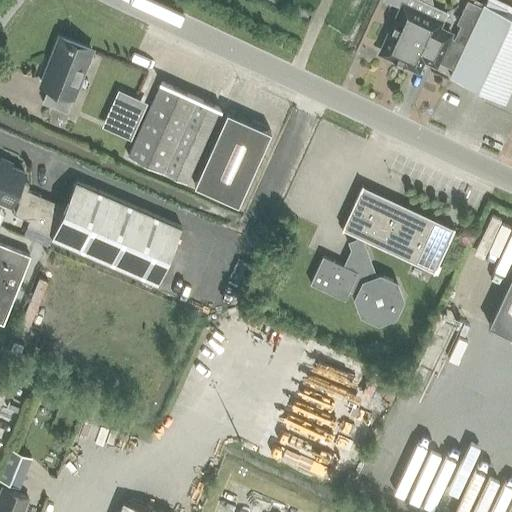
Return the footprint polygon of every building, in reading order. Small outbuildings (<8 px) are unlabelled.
[(440,63),(454,69),(484,5),(475,1),(473,4),(468,2),(458,24),(462,26),(455,40),(447,36),(448,36),(439,31),(447,14),(432,7),(431,0),(384,0),(399,7),(377,55),(419,75),(424,63),(437,69),(440,63)] [(487,0),(485,6),(484,5),(454,69),(450,78),(511,106),(511,18),(505,15),(508,8),(489,0),(487,0)] [(43,102),(66,111),(73,95),(74,96),(92,51),(58,38),(40,83),(49,86),(43,102)] [(219,109),(161,83),(128,156),(186,183),(219,109)] [(124,93),(119,103),(132,109),(136,98),(124,93)] [(194,185),(238,205),(271,131),(227,112),(194,185)] [(13,198),(20,201),(21,202),(26,190),(29,184),(21,181),(25,173),(0,162),(0,198),(11,204),(13,198)] [(41,196),(26,190),(21,202),(20,201),(15,214),(29,220),(23,236),(45,246),(47,247),(51,237),(157,283),(181,227),(76,181),(65,206),(41,196)] [(432,272),(433,273),(454,228),(362,185),(341,230),(342,230),(344,225),(359,232),(344,266),(323,256),(310,284),(344,300),(348,291),(357,295),(355,298),(361,315),(378,323),(395,316),(402,300),(396,283),(380,276),(375,277),(363,243),(367,235),(435,267),(432,272)] [(0,322),(2,324),(29,256),(0,244),(0,322)] [(511,274),(488,325),(511,336),(511,274)] [(0,478),(0,479),(19,487),(28,465),(9,457),(0,478)] [(480,466),(460,511),(511,511),(511,481),(510,481),(510,480),(495,473),(495,472),(480,466)] [(22,511),(27,500),(2,489),(0,494),(0,511),(22,511)] [(117,511),(144,511),(122,503),(117,511)]
